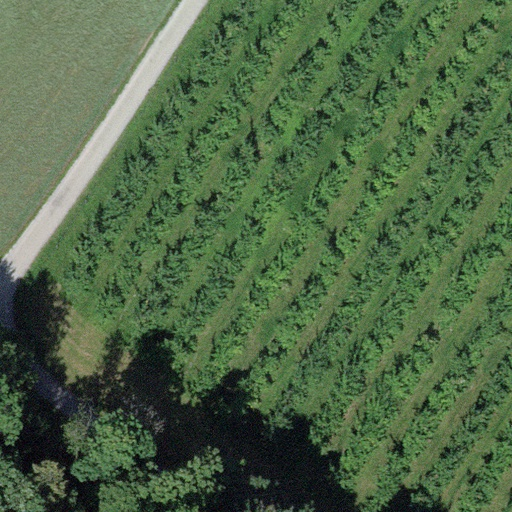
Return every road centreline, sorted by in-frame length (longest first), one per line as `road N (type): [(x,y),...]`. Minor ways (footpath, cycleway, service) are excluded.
road 1 (track): [(0,284),(113,134),(198,0)]
road 2 (track): [(229,511),(0,335)]
